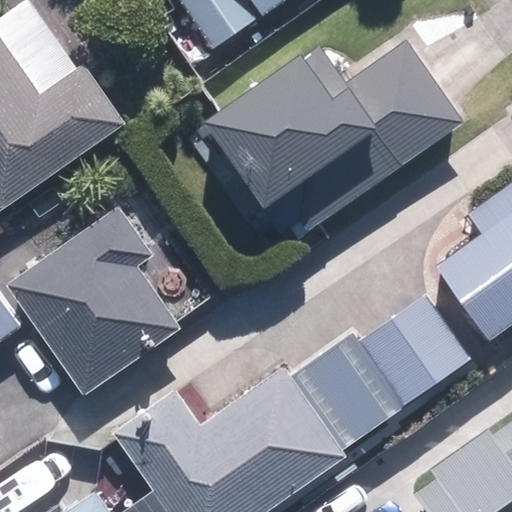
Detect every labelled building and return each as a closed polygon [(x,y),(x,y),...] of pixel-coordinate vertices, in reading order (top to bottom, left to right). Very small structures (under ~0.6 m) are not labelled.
[(234,0),(180,0),(211,43),(248,18),(234,0)] [(253,0),(262,12),(279,0),(253,0)] [(0,206),(120,123),(81,67),(39,97),(0,42),(0,206)] [(279,189),(305,227),(458,121),(402,42),(341,84),(317,50),(299,63),(295,57),(206,119),(263,200),(279,189)] [(436,264),(488,336),(511,319),(511,184),(469,215),(481,232),(436,264)] [(7,284),(83,392),(177,327),(134,266),(147,257),(114,209),(7,284)] [(260,511),(345,454),(340,447),(469,358),(424,293),(358,339),(352,330),(287,375),(284,370),(199,429),(173,392),(112,434),(152,492),(122,511),(105,511),(94,495),(68,511),(260,511)] [(0,335),(13,326),(0,307),(0,335)] [(511,511),(511,434),(429,492),(434,500),(416,511),(511,511)]
